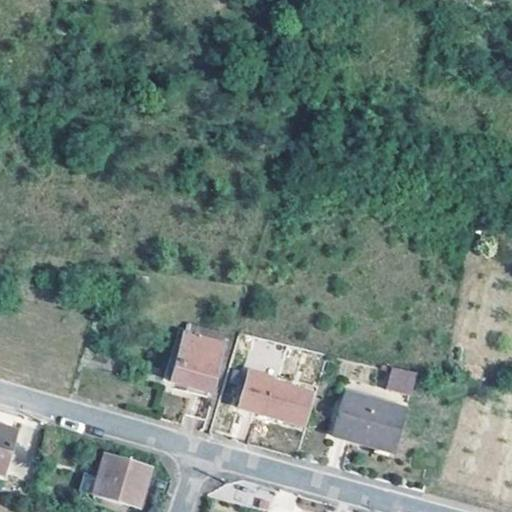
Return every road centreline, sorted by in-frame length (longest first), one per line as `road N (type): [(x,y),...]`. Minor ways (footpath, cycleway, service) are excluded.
road 1 (residential): [(206,458),(0,397)]
road 2 (residential): [(407,511),(206,458)]
